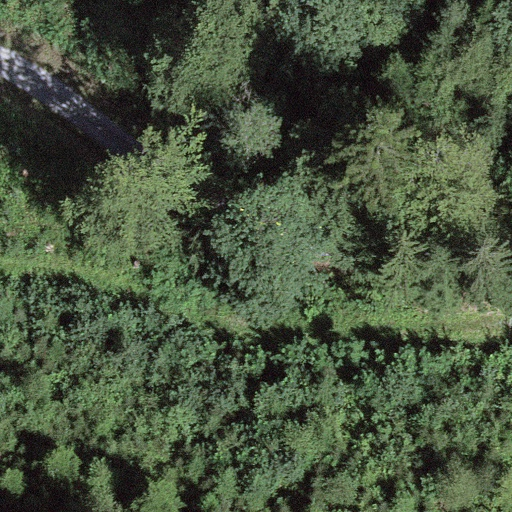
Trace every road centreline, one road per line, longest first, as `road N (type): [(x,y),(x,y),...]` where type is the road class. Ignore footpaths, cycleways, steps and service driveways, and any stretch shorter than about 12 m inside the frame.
road 1 (track): [(0,59),(203,203),(257,228),(511,249)]
road 2 (track): [(0,269),(103,282),(229,326),(511,339)]
